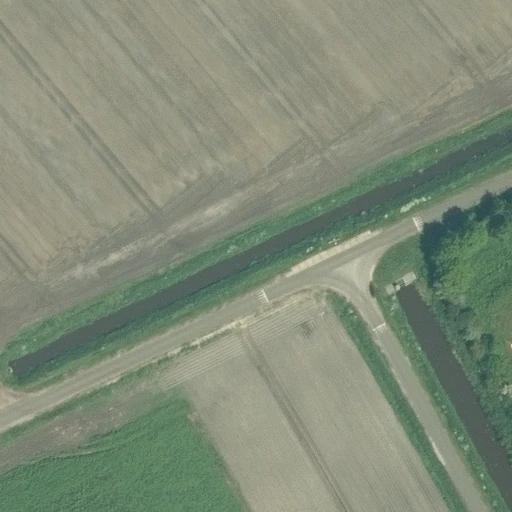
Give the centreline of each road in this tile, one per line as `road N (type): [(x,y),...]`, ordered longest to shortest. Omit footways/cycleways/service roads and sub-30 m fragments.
road 1 (unclassified): [(0,422),(344,261)]
road 2 (unclassified): [(478,511),(344,261)]
road 3 (unclassified): [(344,261),(511,180)]
